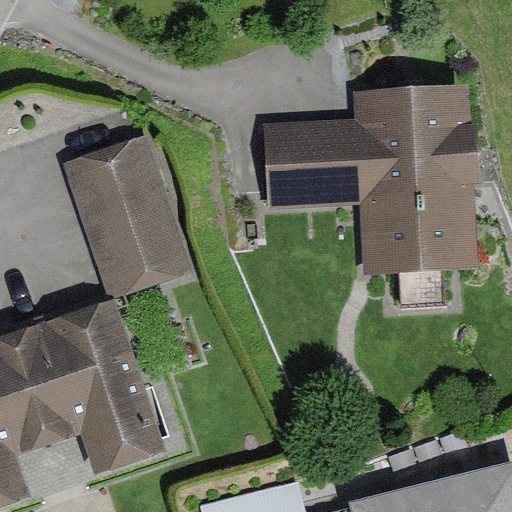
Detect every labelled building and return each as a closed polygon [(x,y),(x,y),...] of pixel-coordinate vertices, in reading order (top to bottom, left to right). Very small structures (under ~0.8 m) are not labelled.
[(356,124),(264,128),(267,213),(360,209),(363,277),(398,275),(400,314),(443,312),(441,273),(477,272),(469,91),(354,96),(356,124)] [(149,136),(64,165),(110,302),(117,299),(195,273),(149,136)] [(110,302),(0,338),(0,509),(33,498),(19,457),(84,435),(98,474),(169,451),(117,299),(110,302)] [(511,511),(511,475),(361,511),(511,511)] [(294,511),(289,489),(204,509),(204,511),(294,511)]
